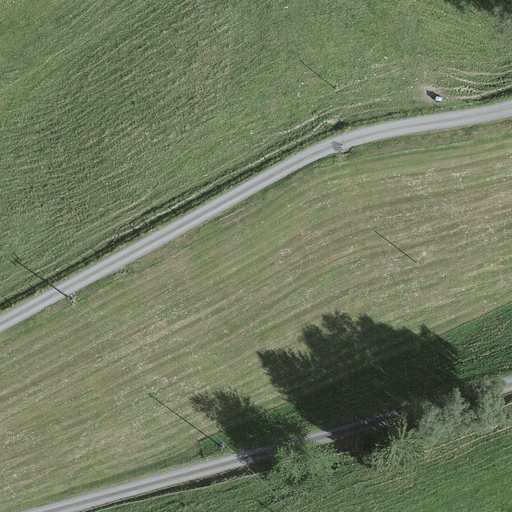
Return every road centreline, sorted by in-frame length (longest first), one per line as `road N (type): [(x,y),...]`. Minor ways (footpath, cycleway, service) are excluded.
road 1 (unclassified): [(511,106),(377,131),(308,154),(0,324)]
road 2 (unclassified): [(47,511),(511,382)]
